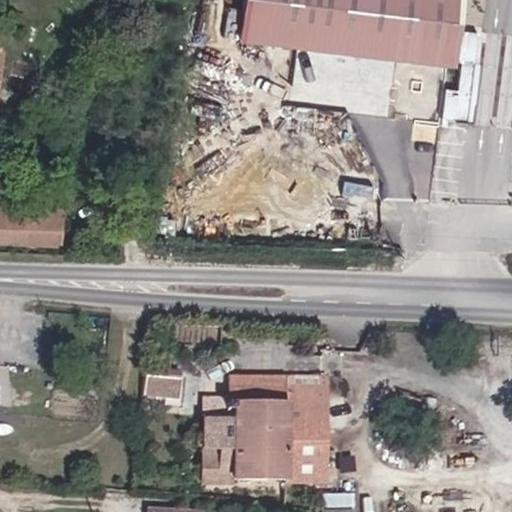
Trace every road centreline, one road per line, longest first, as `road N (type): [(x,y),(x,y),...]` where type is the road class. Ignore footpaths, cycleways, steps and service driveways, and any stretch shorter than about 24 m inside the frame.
road 1 (secondary): [(0,279),(133,299),(511,316)]
road 2 (secondary): [(511,286),(0,279)]
